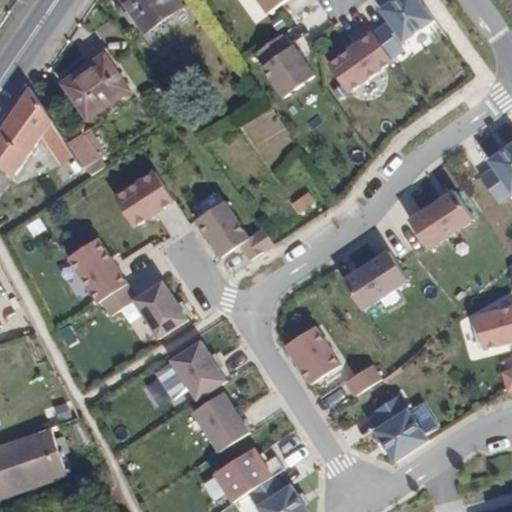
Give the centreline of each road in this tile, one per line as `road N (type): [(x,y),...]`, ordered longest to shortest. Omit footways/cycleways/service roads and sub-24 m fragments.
road 1 (residential): [(511,98),(424,154),(360,229),(285,270),(260,301),(256,332),(366,503)]
road 2 (residential): [(511,417),(366,503)]
